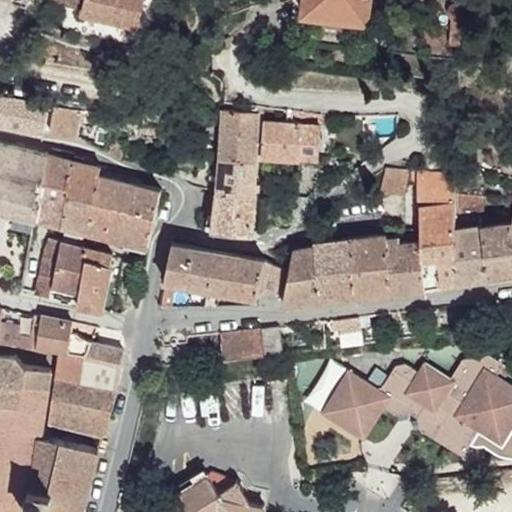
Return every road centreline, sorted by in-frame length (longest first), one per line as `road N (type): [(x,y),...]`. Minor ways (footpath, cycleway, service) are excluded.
road 1 (residential): [(174,320),(284,314),(511,282)]
road 2 (residential): [(174,320),(147,339),(108,511)]
